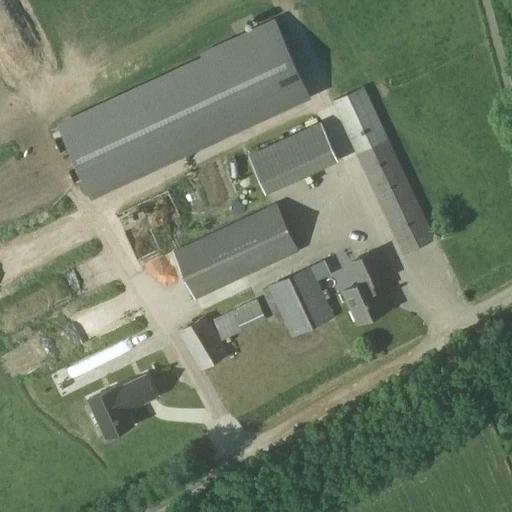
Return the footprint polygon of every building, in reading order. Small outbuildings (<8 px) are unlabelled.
[(203,54),(205,59),(60,126),(85,181),(302,81),(275,21),(203,54)] [(361,85),(333,98),(405,252),(434,238),(361,85)] [(266,193),(339,160),(322,123),(249,156),(266,193)] [(161,218),(174,213),(166,189),(153,194),(161,218)] [(143,198),(112,213),(133,256),(147,249),(140,235),(157,227),(143,198)] [(278,203),(173,251),(194,299),(298,250),(278,203)] [(357,322),(388,309),(377,283),(389,276),(377,250),(348,262),(357,284),(343,290),(357,322)] [(262,290),(276,323),(283,319),(291,336),(334,316),(310,265),(268,286),(269,287),(262,290)] [(202,370),(228,354),(220,341),(266,319),(257,298),(208,321),(205,315),(178,330),(202,370)] [(100,347),(110,370),(132,360),(121,337),(100,347)] [(116,385),(89,398),(106,436),(134,424),(127,409),(156,396),(146,374),(117,387),(116,385)]
